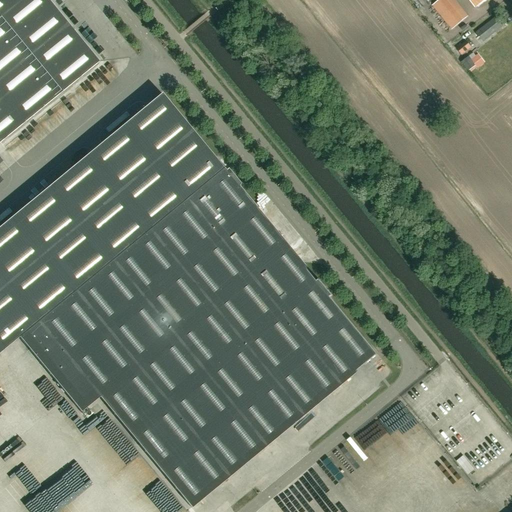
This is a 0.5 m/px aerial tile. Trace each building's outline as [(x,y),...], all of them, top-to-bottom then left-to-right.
[(0,0),(0,142),(99,62),(49,0),(0,0)] [(455,0),(439,0),(432,6),(452,30),(469,17),(455,0)] [(483,42),(503,25),(496,16),(475,33),(483,42)] [(466,41),(456,48),(461,55),(471,47),(466,41)] [(119,48),(109,55),(111,59),(122,53),(119,48)] [(162,93),(146,106),(0,226),(0,352),(19,337),(81,412),(100,397),(191,508),(377,354),(330,297),(332,295),(319,280),(317,281),(238,186),(240,184),(228,169),(225,170),(224,169),(162,93)]
